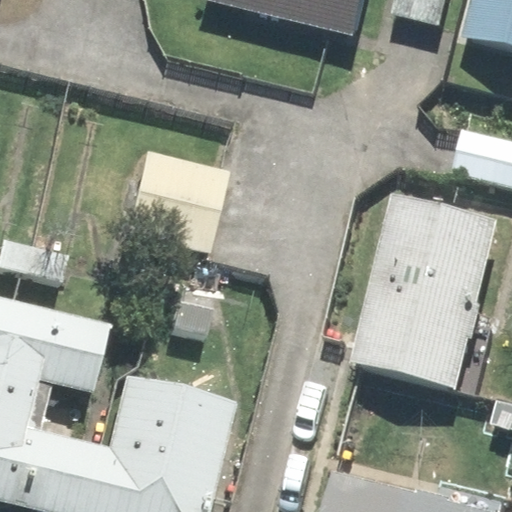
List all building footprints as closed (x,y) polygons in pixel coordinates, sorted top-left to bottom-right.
[(361,0),(200,0),(198,9),(349,47),(361,0)] [(448,0),(396,0),(392,17),(441,29),(448,0)] [(511,0),(481,0),(470,49),(511,59),(511,0)] [(511,149),(461,137),(450,180),(511,195),(511,149)] [(135,157),(115,236),(200,258),(220,178),(135,157)] [(499,231),(392,204),(350,369),(476,400),(494,328),(476,323),(499,231)] [(0,246),(0,276),(57,291),(64,262),(0,246)] [(102,334),(0,308),(0,511),(3,511),(202,511),(227,414),(117,386),(100,455),(17,435),(29,388),(85,402),(102,334)] [(431,511),(329,486),(322,511),(431,511)]
